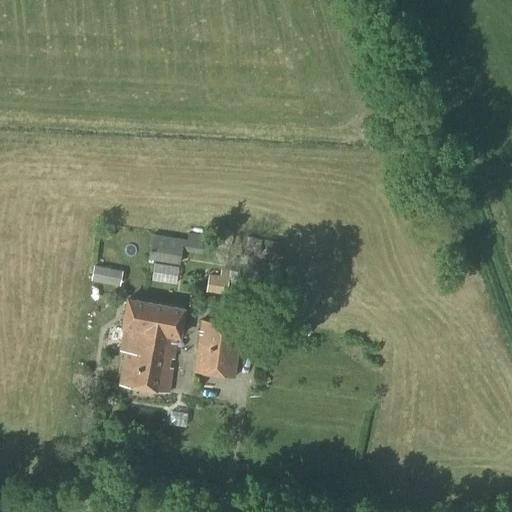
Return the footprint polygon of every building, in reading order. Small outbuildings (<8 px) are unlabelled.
[(201,254),(203,242),(152,234),(147,262),(179,267),(182,251),(201,254)] [(240,317),(245,280),(229,278),(230,270),(209,267),(205,292),(213,293),(211,314),(240,317)] [(179,337),(183,309),(127,299),(118,350),(125,351),(119,386),(168,393),(175,336),(179,337)] [(235,378),(242,326),(200,320),(193,372),(235,378)] [(258,347),(257,367),(278,368),(279,348),(258,347)]
